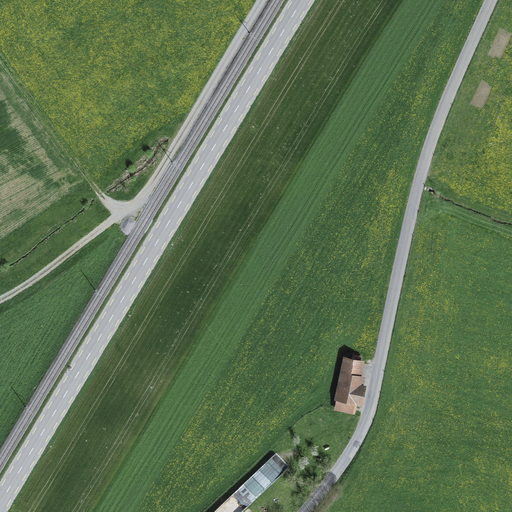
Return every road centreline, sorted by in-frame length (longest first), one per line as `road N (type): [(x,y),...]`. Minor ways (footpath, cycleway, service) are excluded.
road 1 (secondary): [(301,0),(0,503)]
road 2 (unclassified): [(304,511),(367,418),(430,142),(491,0)]
road 3 (track): [(261,0),(149,187),(128,211),(0,301)]
road 4 (track): [(128,211),(90,185),(0,59)]
